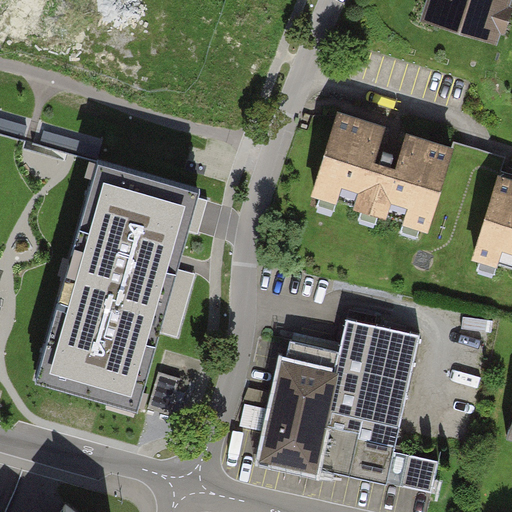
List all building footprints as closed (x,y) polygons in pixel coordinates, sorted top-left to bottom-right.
[(511,0),(431,0),(425,19),(503,46),(511,18),(511,0)] [(381,128),(338,115),(314,195),(427,229),(451,149),(407,136),(395,175),(370,167),(381,128)] [(199,195),(99,167),(38,382),(138,410),(199,195)] [(511,181),(499,177),(474,256),(511,267),(511,181)] [(340,347),(288,336),(261,455),(388,483),(418,331),(347,315),(340,347)] [(180,377),(159,371),(149,408),(170,414),(180,377)] [(244,423),(262,427),(269,400),(250,396),(244,423)] [(438,460),(408,454),(402,485),(433,490),(438,460)]
